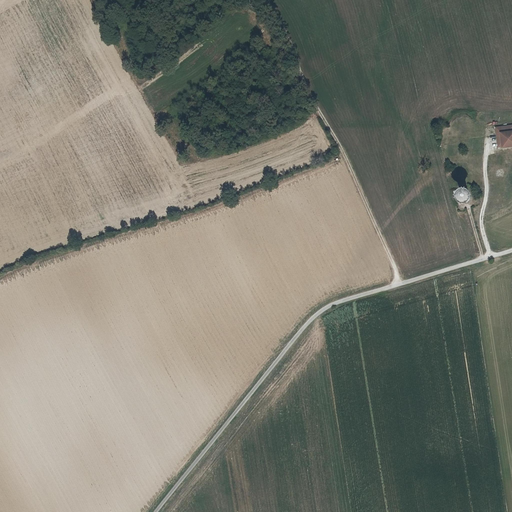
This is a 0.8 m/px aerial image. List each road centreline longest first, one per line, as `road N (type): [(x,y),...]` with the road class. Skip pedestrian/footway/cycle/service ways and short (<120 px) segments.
road 1 (unclassified): [(511,250),(317,314),(156,511)]
road 2 (track): [(399,285),(353,173),(265,0)]
